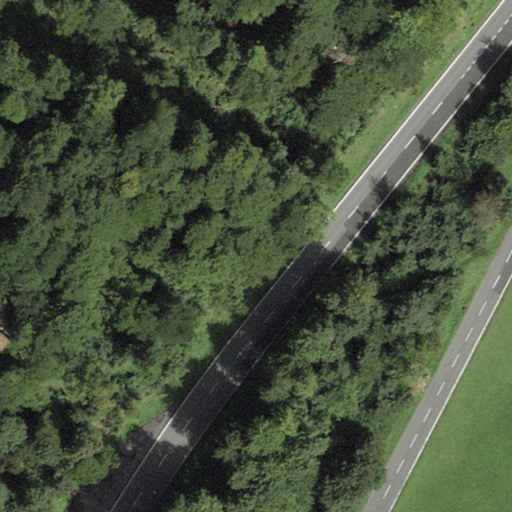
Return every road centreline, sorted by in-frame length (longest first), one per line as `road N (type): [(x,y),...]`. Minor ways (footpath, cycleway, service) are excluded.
road 1 (primary): [(511,15),(227,373),(131,511)]
road 2 (primary): [(376,511),(511,251)]
